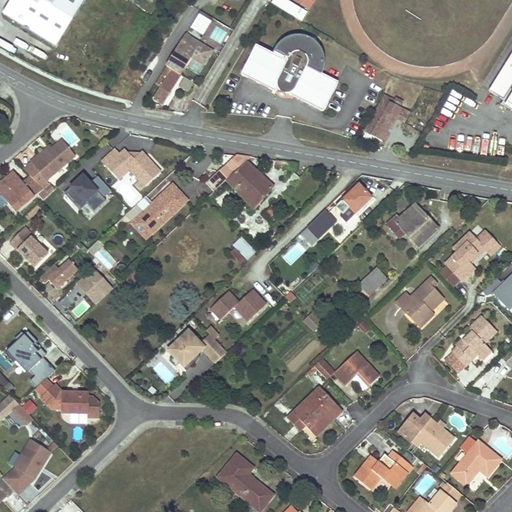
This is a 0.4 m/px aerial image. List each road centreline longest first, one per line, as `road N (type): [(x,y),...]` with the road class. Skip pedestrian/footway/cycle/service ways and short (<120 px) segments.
road 1 (tertiary): [(511,190),(149,125),(42,92)]
road 2 (residential): [(511,419),(414,388),(394,397),(312,476)]
road 3 (residential): [(135,410),(237,416),(312,476)]
road 4 (residential): [(0,270),(135,410)]
road 5 (unknown): [(363,164),(264,262),(264,289)]
road 6 (unknown): [(272,0),(194,133)]
road 7 (residential): [(135,410),(36,511)]
